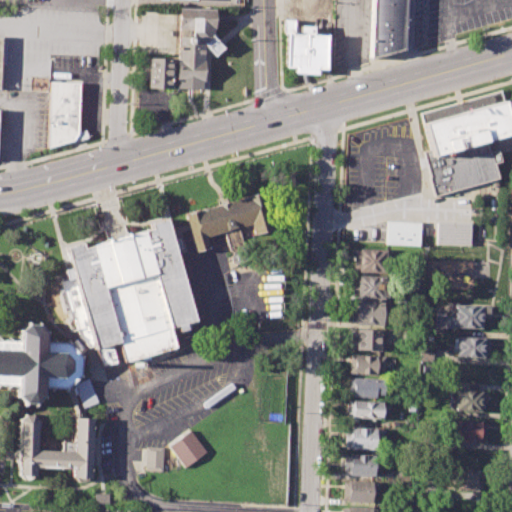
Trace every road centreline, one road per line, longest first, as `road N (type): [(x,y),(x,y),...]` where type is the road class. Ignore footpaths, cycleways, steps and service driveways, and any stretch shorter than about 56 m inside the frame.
road 1 (residential): [(325,106),(309,511)]
road 2 (secondary): [(270,120),(0,192)]
road 3 (secondary): [(511,52),(325,106)]
road 4 (residential): [(125,0),(118,162)]
road 5 (tertiary): [(265,0),(270,120)]
